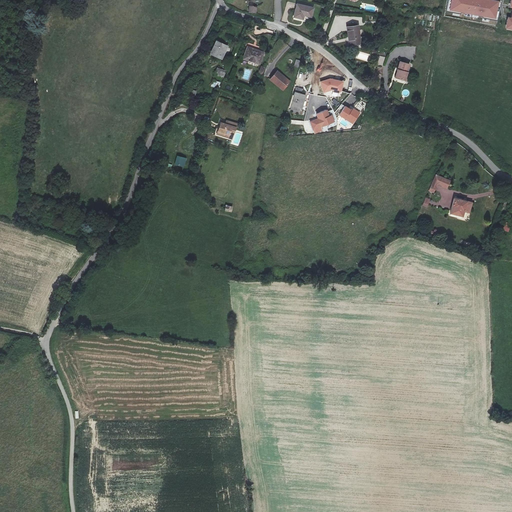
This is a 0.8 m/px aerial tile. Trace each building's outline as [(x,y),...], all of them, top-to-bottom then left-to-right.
[(499,1),(491,0),(451,0),(449,11),(495,20),(499,1)] [(310,16),(313,7),(296,3),(293,16),(302,18),(303,14),(310,16)] [(359,43),(356,25),(346,27),(348,45),(359,43)] [(223,57),(228,44),(216,39),(214,44),(216,44),(212,53),(223,57)] [(243,57),(258,63),(263,51),(247,46),(243,57)] [(392,75),(401,78),(404,70),(407,63),(397,60),(392,75)] [(264,65),(258,63),(255,71),(261,73),(264,65)] [(227,68),(219,64),(216,71),(224,74),(227,68)] [(288,79),(274,70),(268,80),(282,89),(288,79)] [(344,89),(341,78),(320,83),(323,95),(344,89)] [(218,89),(221,82),(212,79),(210,86),(218,89)] [(293,90),(301,92),(302,86),(294,84),(293,90)] [(301,92),(293,90),(287,109),(297,112),(299,108),(301,109),(305,93),(301,92)] [(354,124),(360,112),(352,108),(351,109),(344,106),(339,117),(354,124)] [(335,121),(326,110),(318,117),(326,127),(335,121)] [(229,131),(233,133),(234,127),(225,123),(225,122),(219,119),(215,129),(221,131),(220,134),(227,137),(229,131)] [(183,158),(174,156),(171,164),(181,166),(183,158)] [(436,174),(428,191),(434,194),(438,185),(447,190),(451,181),(436,174)] [(425,197),(422,206),(427,208),(430,199),(425,197)] [(467,217),(472,204),(454,198),(450,212),(467,217)]
